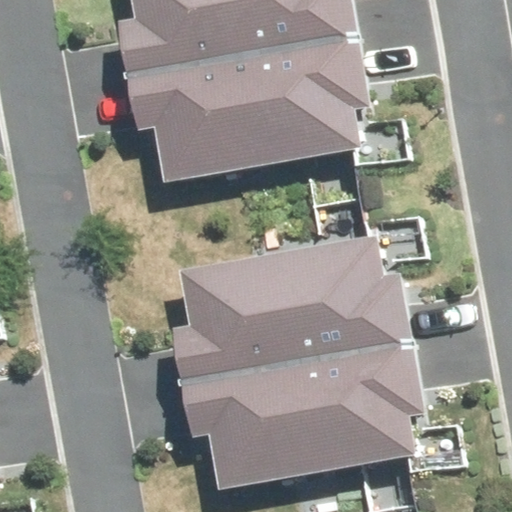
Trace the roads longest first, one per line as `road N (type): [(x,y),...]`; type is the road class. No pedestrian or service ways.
road 1 (residential): [(24,0),(118,511)]
road 2 (residential): [(511,202),(477,0)]
